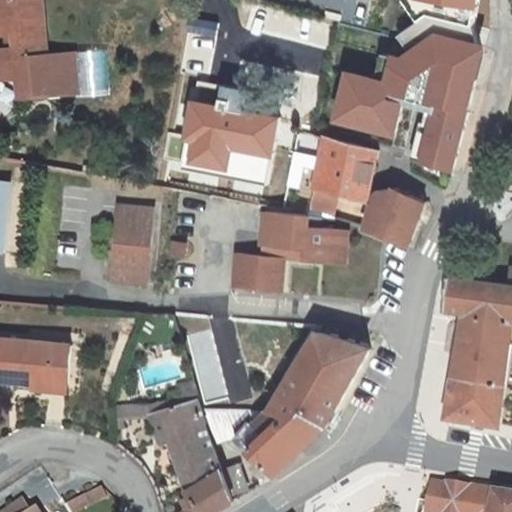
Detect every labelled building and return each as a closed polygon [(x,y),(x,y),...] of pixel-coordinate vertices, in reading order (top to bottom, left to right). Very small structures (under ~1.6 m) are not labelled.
[(0,79),(19,78),(21,97),(80,93),(75,53),(44,55),(42,31),(47,30),(44,0),(0,0),(0,35),(15,34),(15,48),(0,49),(0,79)] [(383,0),(385,7),(395,9),(395,0),(383,0)] [(488,23),(487,0),(458,0),(459,19),(488,23)] [(388,48),(410,53),(412,42),(396,38),(386,35),(384,41),(386,47),(388,48)] [(412,42),(410,53),(405,75),(425,79),(427,71),(443,76),(442,79),(447,80),(443,107),(469,114),(483,59),(412,42)] [(422,161),(455,170),(459,158),(469,114),(443,107),(447,80),(442,79),(443,76),(427,71),(425,79),(405,75),(398,113),(412,116),(408,135),(428,140),(422,161)] [(325,139),(315,137),(297,215),(309,218),(325,139)] [(309,218),(310,218),(330,222),(336,195),(368,203),(379,151),(325,139),(309,218)] [(11,185),(7,185),(0,244),(0,243),(0,252),(4,252),(11,185)] [(399,247),(409,252),(426,204),(394,189),(393,190),(391,191),(389,191),(387,192),(386,191),(384,192),(382,192),(379,193),(378,194),(376,196),(375,197),(374,199),(373,200),(372,203),(365,229),(369,230),(370,230),(372,231),(374,232),(376,234),(378,235),(380,236),(381,237),(400,245),(399,247)] [(109,201),(102,276),(137,279),(144,203),(109,201)] [(310,227),(310,218),(309,218),(297,215),(265,209),(264,248),(306,251),(306,262),(348,266),(350,230),(310,227)] [(306,251),(264,248),(264,256),(288,258),(288,260),(306,262),(306,251)] [(236,288),(286,292),(288,260),(288,258),(264,256),(238,254),(236,288)] [(511,267),(507,267),(505,284),(451,279),(448,313),(464,316),(511,323),(511,337),(511,340),(511,339),(511,267)] [(511,337),(511,323),(464,316),(454,379),(506,386),(511,340),(511,337)] [(276,404),(270,414),(329,426),(339,410),(356,380),(373,349),(359,344),(320,332),(276,404)] [(52,383),(69,383),(71,348),(0,341),(0,381),(35,384),(35,391),(51,392),(52,383)] [(447,419),(502,426),(506,386),(454,379),(447,419)] [(178,385),(180,392),(186,406),(200,402),(193,380),(178,385)] [(51,392),(68,393),(69,383),(52,383),(51,392)] [(209,423),(204,411),(201,401),(200,402),(186,406),(180,392),(170,395),(172,401),(146,409),(159,444),(169,441),(187,490),(191,487),(192,491),(224,474),(204,425),(209,423)] [(262,399),(259,412),(270,414),(276,404),(262,399)] [(227,411),(204,411),(209,423),(218,446),(238,441),(254,421),(257,424),(270,414),(259,412),(227,411)] [(262,461),(279,475),(306,449),(329,426),(270,414),(257,424),(254,421),(238,441),(255,455),(250,459),(257,466),(262,461)] [(220,511),(236,502),(224,474),(192,491),(191,487),(187,490),(178,495),(187,510),(184,511),(220,511)] [(443,485),(442,490),(432,488),(427,511),(464,511),(469,490),(443,485)] [(511,511),(511,498),(469,490),(464,511),(511,511)]
